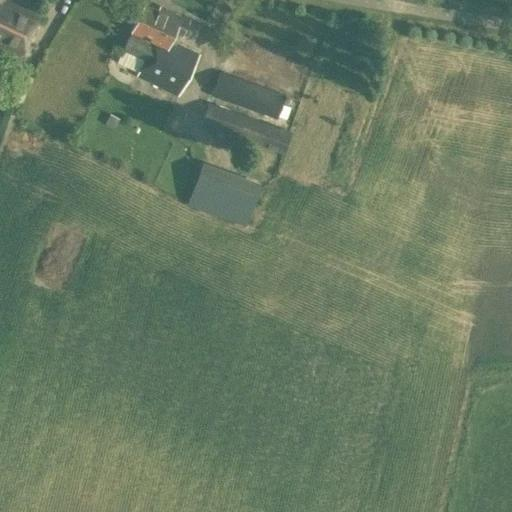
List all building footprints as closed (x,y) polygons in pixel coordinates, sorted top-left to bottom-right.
[(0,0),(0,65),(12,71),(39,13),(8,0),(0,0)] [(130,30),(131,31),(130,33),(122,50),(143,60),(136,75),(177,95),(199,54),(170,39),(173,32),(181,35),(188,20),(164,8),(163,11),(144,2),(143,5),(135,3),(129,15),(136,19),(130,30)] [(272,118),(281,95),(266,90),(267,88),(219,71),(211,96),(258,113),(272,118)] [(13,72),(4,93),(18,99),(27,78),(13,72)] [(291,132),(207,102),(200,124),(283,154),(291,132)] [(183,206),(245,220),(252,188),(191,174),(183,206)] [(286,327),(316,227),(265,211),(234,311),(286,327)] [(378,273),(378,272),(377,266),(375,261),(372,255),(369,251),(364,248),(359,245),(353,244),(348,244),(344,244),(338,246),(334,248),(329,252),(326,255),(323,261),(321,266),(320,273),(321,278),(322,284),(325,289),(329,293),(332,296),(338,299),(347,301),(354,301),(360,299),(366,296),(369,293),(373,289),(376,284),(377,278),(378,273)]
